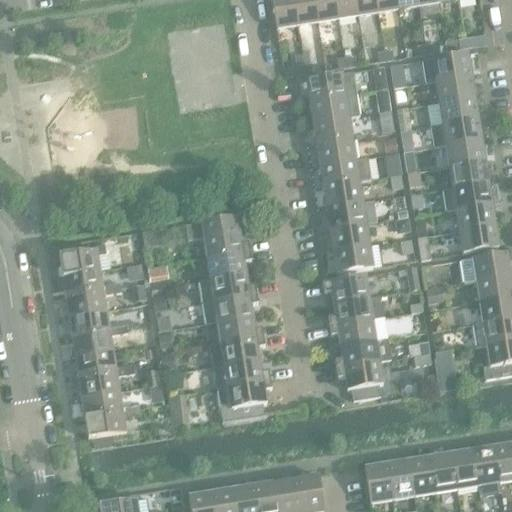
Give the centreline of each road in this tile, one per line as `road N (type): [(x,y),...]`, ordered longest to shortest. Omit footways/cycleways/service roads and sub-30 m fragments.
road 1 (residential): [(308,396),(242,0)]
road 2 (residential): [(30,437),(0,243)]
